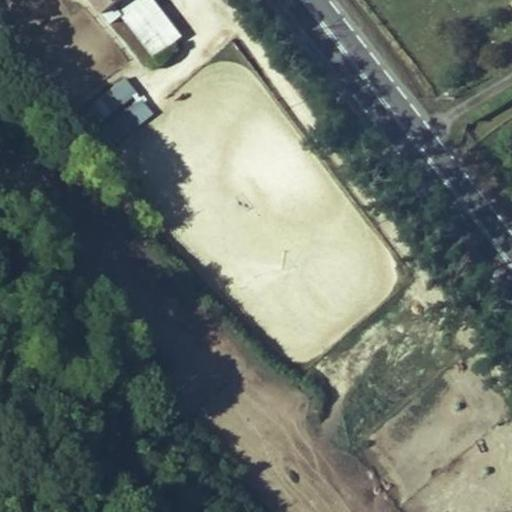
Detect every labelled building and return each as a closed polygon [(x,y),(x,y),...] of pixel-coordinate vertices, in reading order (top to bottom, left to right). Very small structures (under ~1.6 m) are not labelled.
[(92,0),(111,24),(121,17),(114,8),(116,6),(124,0),(92,0)] [(149,0),(124,0),(116,6),(125,18),(149,0)] [(180,37),(151,0),(149,0),(125,18),(155,57),(180,37)] [(109,110),(134,92),(125,80),(100,98),(109,110)] [(103,152),(152,115),(142,103),(94,140),(103,152)] [(78,135),(102,116),(92,104),(68,122),(78,135)] [(345,388),(372,364),(342,331),(315,354),(345,388)]
